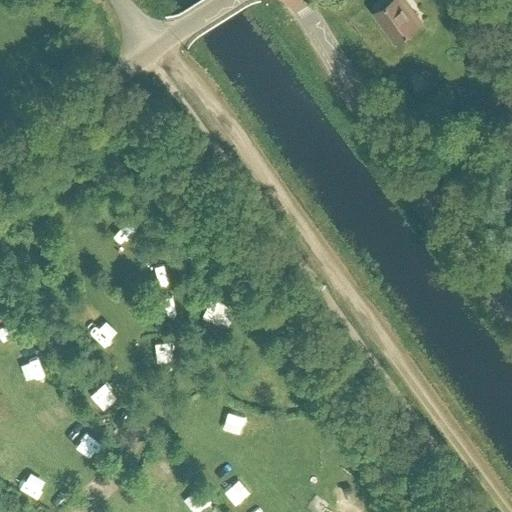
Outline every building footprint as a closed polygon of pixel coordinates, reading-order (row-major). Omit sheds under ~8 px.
[(395,40),(419,24),(405,2),(408,0),(388,0),(374,10),(395,40)] [(10,290),(3,293),(6,298),(12,295),(10,290)] [(35,327),(29,330),(32,336),(38,332),(35,327)] [(113,406),(99,419),(113,434),(127,421),(113,406)] [(58,409),(41,420),(53,438),(70,427),(58,409)]
